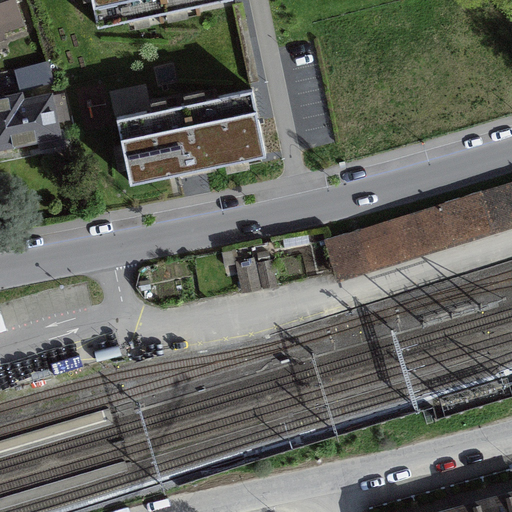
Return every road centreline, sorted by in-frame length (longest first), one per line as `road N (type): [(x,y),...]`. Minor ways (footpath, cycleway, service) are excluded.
road 1 (residential): [(511,153),(304,210),(0,270)]
road 2 (residential): [(183,511),(511,433)]
